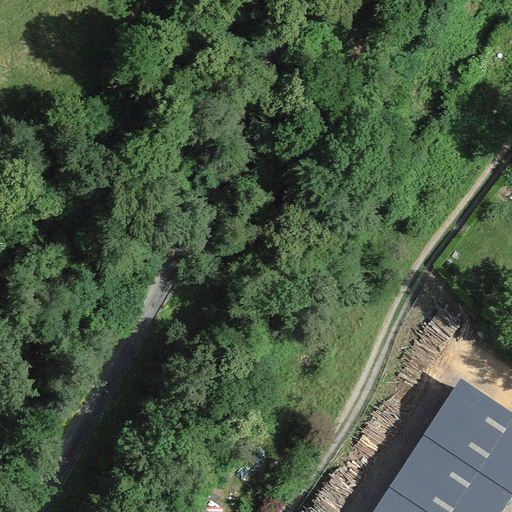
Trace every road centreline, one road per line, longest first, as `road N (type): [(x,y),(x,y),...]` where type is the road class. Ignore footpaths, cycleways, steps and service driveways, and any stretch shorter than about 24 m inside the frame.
road 1 (unclassified): [(301,0),(219,193),(33,511)]
road 2 (track): [(289,511),(360,396),(405,287),(511,151)]
